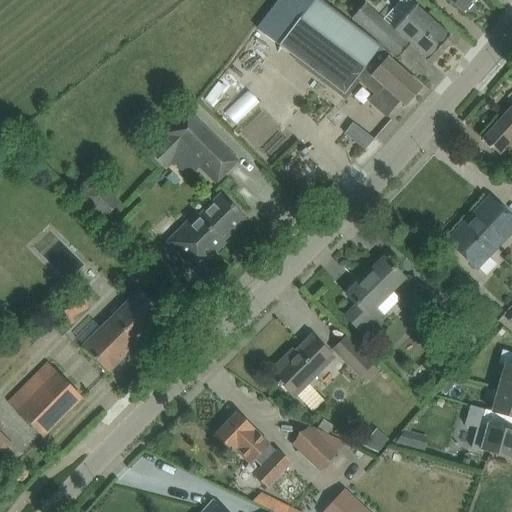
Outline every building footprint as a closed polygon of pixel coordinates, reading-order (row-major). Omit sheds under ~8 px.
[(392,56),(391,55),(382,48),(319,0),(314,0),(281,43),(349,95),(360,81),(376,95),(384,86),(387,88),(373,104),(386,116),(399,101),(405,106),(421,88),(389,59),(391,57),(392,57),(392,56)] [(365,3),(352,18),(397,60),(410,45),(428,61),(451,36),(436,23),(417,6),(409,0),(400,0),(384,19),(365,3)] [(449,0),(464,14),(476,0),(449,0)] [(302,104),(319,89),(308,77),(291,92),(302,104)] [(240,116),(264,96),(255,85),(231,105),(240,116)] [(511,107),(483,140),(491,147),(489,148),(491,149),(492,148),(500,155),(509,145),(511,148),(511,107)] [(166,135),(149,151),(166,168),(173,162),(184,151),(200,167),(216,183),(227,171),(224,167),(233,158),(206,131),(186,111),(164,132),(166,135)] [(352,123),(344,134),(359,145),(367,134),(352,123)] [(80,198),(103,220),(114,209),(108,203),(112,199),(94,182),(80,198)] [(189,228),(186,225),(168,242),(187,261),(191,257),(201,267),(224,243),(222,241),(245,218),(222,196),(189,228)] [(473,215),(478,219),(452,246),(476,269),(511,231),(511,219),(489,198),(473,215)] [(346,317),(360,331),(362,333),(381,316),(382,317),(400,299),(392,291),(404,279),(384,259),(347,296),(357,306),(346,317)] [(75,281),(60,287),(66,300),(81,293),(75,281)] [(91,297),(88,290),(59,305),(70,327),(77,323),(74,317),(90,310),(85,300),(91,297)] [(93,320),(75,338),(84,347),(83,348),(93,358),(107,373),(164,316),(140,291),(102,330),(93,320)] [(491,307),(487,311),(495,319),(503,311),(499,307),(491,307)] [(493,326),(472,308),(454,329),(474,347),(493,326)] [(270,373),(284,387),(295,398),(333,359),(311,337),(285,363),(282,360),(270,373)] [(334,351),(359,377),(371,365),(346,339),(334,351)] [(498,389),(511,392),(511,353),(502,350),(498,364),(505,366),(498,389)] [(9,404),(28,423),(42,437),(82,398),(49,364),(9,404)] [(447,380),(438,389),(445,395),(454,386),(447,380)] [(511,392),(498,389),(492,412),(511,418),(511,392)] [(511,425),(511,418),(492,412),(470,406),(464,425),(476,429),(471,448),(511,460),(511,432),(510,432),(511,425)] [(265,465),(255,476),(267,488),(289,465),(277,453),(276,453),(236,414),(215,437),(231,452),(233,450),(250,466),(258,458),(265,465)] [(290,445),(294,449),(318,472),(336,453),(308,427),(290,445)] [(405,430),(392,444),(412,450),(417,433),(405,430)] [(0,432),(0,452),(6,459),(16,448),(0,432)] [(337,497),(323,511),(368,511),(347,492),(340,500),(337,497)] [(223,511),(213,503),(205,511),(223,511)]
